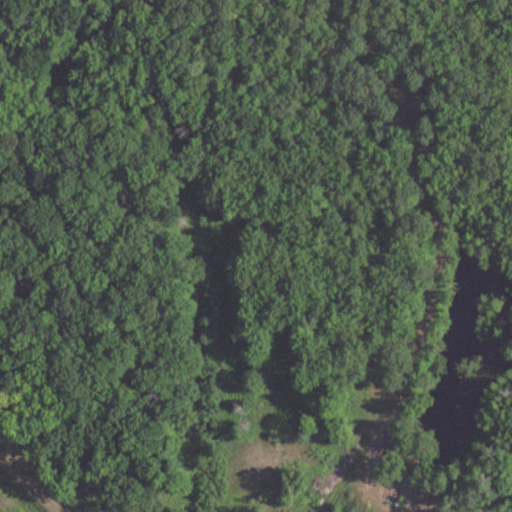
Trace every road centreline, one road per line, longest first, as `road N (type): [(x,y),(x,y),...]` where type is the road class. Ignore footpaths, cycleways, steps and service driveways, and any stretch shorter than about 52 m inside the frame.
road 1 (track): [(386,0),(386,77),(426,166),(437,235),(432,308),(384,429),(340,482),(332,511)]
road 2 (track): [(130,511),(0,432)]
